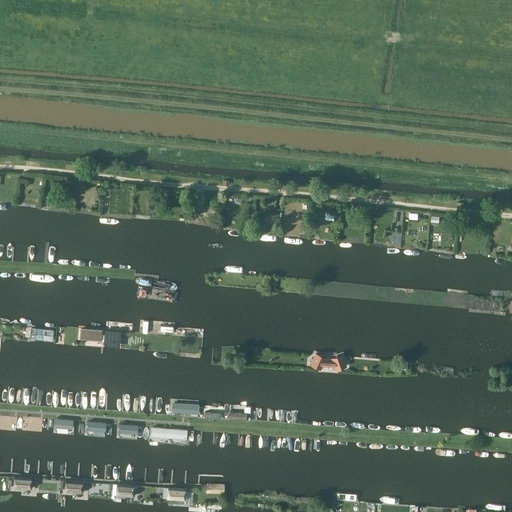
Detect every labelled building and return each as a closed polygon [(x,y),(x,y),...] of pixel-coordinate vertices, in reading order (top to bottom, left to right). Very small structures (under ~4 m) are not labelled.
[(32,327),(30,338),(53,341),(54,330),(32,327)] [(315,350),(306,366),(318,372),(338,373),(349,368),(349,358),(348,358),(349,357),(345,356),(343,352),(331,357),(336,360),(319,359),(320,353),(315,350)] [(171,399),(170,415),(198,417),(199,401),(171,399)] [(204,406),(203,418),(224,418),(225,407),(204,406)] [(251,407),(230,406),(229,419),(251,421),(251,407)] [(15,418),(0,416),(0,428),(14,429),(15,418)] [(44,419),(20,418),(19,430),(44,431),(44,419)] [(75,421),(56,420),(56,431),(75,433),(75,421)] [(106,424),(87,422),(86,433),(105,435),(106,424)] [(139,426),(116,424),(115,436),(138,438),(139,426)] [(189,428),(150,425),(148,441),(188,444),(189,428)] [(32,481),(15,480),(14,491),(31,492),(32,481)] [(83,485),(66,484),(65,495),(82,496),(83,485)] [(134,489),(117,488),(116,499),(133,500),(134,489)] [(224,490),(208,489),(207,497),(223,497),(224,490)] [(186,493),(169,492),(168,503),(185,504),(186,493)]
